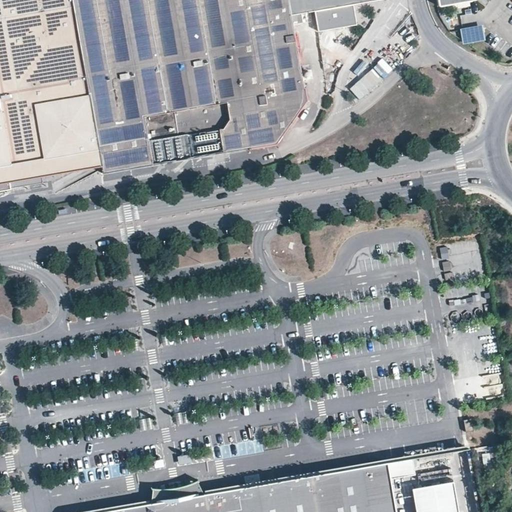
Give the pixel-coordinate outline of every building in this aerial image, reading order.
[(0,0),(0,170),(7,169),(14,168),(41,163),(62,160),(78,157),(98,154),(101,173),(115,171),(248,148),(249,150),(276,145),(308,101),(306,87),(303,88),(302,82),(292,24),(302,23),(300,13),(314,11),(317,31),(355,24),(352,4),(375,0),(0,0)] [(462,32),(465,45),(484,41),(482,28),(462,32)] [(382,79),(373,69),(350,89),(360,100),(382,79)] [(14,168),(7,169),(10,189),(44,183),(41,163),(14,168)] [(7,169),(0,170),(0,190),(10,189),(7,169)] [(477,511),(464,436),(388,449),(398,511),(477,511)] [(237,444),(238,449),(244,449),(245,454),(263,452),(261,441),(237,444)] [(398,511),(388,449),(173,487),(88,502),(81,511),(398,511)]
